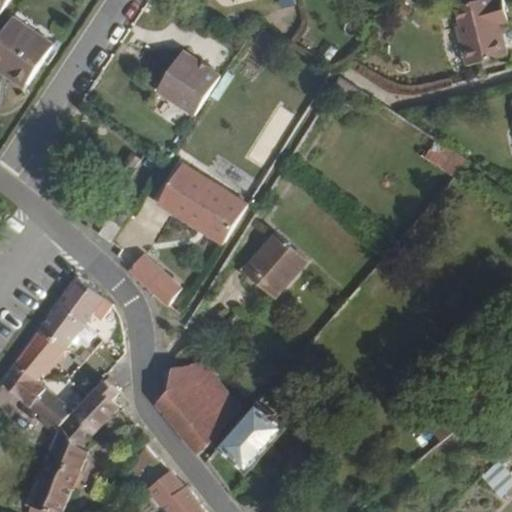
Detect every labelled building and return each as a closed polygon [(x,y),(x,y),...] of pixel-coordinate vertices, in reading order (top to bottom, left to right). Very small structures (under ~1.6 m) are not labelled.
[(16,0),(0,0),(0,14),(5,18),(16,0)] [(470,0),(459,3),(463,24),(460,25),(467,63),(510,55),(503,24),(511,20),(511,19),(508,0),(470,0)] [(19,18),(0,46),(0,61),(34,85),(59,45),(19,18)] [(195,114),(221,74),(183,49),(157,89),(195,114)] [(458,180),(469,161),(436,141),(425,160),(458,180)] [(109,152),(117,172),(138,163),(129,144),(109,152)] [(226,244),(250,204),(183,163),(158,202),(226,244)] [(118,231),(135,205),(126,200),(102,236),(110,242),(118,231)] [(110,242),(121,250),(128,239),(118,231),(110,242)] [(298,266),(268,240),(237,275),(269,302),(298,266)] [(129,271),(169,308),(183,291),(142,255),(129,271)] [(125,314),(79,278),(66,296),(92,315),(112,330),(125,355),(130,349),(125,314)] [(92,315),(66,296),(42,328),(65,348),(92,315)] [(65,348),(42,328),(15,364),(37,384),(65,348)] [(318,380),(296,360),(291,366),(275,383),(303,407),(315,395),(310,389),(318,380)] [(15,364),(1,383),(55,431),(70,413),(37,384),(15,364)] [(180,371),(172,374),(169,391),(157,402),(197,452),(214,439),(216,441),(222,434),(221,431),(238,412),(199,366),(180,371)] [(116,385),(106,377),(71,418),(94,438),(121,408),(113,401),(118,395),(112,390),(116,385)] [(256,405),(217,450),(248,476),(287,432),(256,405)] [(94,438),(71,418),(58,432),(30,507),(39,511),(67,511),(91,456),(84,450),(94,438)] [(127,463),(145,490),(170,473),(151,446),(127,463)] [(502,500),(511,491),(511,474),(501,463),(483,480),(502,500)] [(203,511),(187,489),(185,490),(164,510),(165,511),(203,511)]
